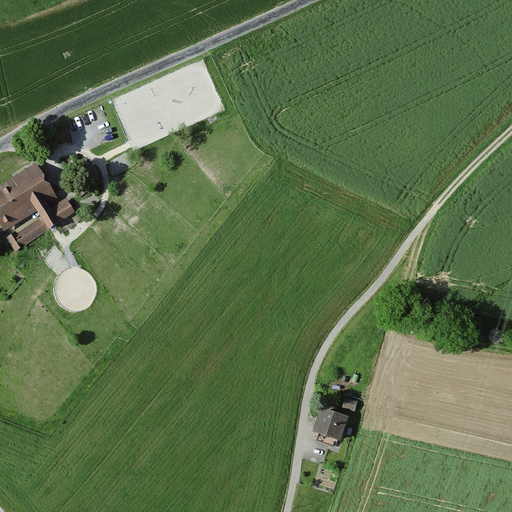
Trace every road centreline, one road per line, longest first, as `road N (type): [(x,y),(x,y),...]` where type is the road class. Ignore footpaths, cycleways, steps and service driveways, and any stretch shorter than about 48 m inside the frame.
road 1 (unclassified): [(511,130),(429,214),(325,344),(306,395),(285,511)]
road 2 (tertiary): [(302,0),(0,145)]
